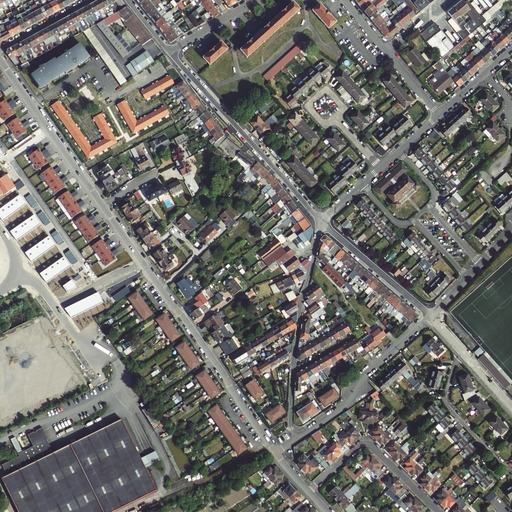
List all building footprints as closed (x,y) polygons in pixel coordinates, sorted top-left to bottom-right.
[(7,2),(5,0),(0,0),(0,2),(1,5),(3,9),(6,8),(9,6),(7,2)] [(18,0),(11,0),(14,3),(16,7),(17,9),(22,7),(20,3),(18,0)] [(44,19),(36,4),(34,0),(31,2),(34,6),(31,8),(38,22),(44,19)] [(36,0),(38,3),(36,4),(44,19),(49,16),(40,0),(36,0)] [(40,0),(49,16),(55,13),(51,5),(48,0),(40,0)] [(51,0),(54,3),(51,5),(55,13),(60,10),(55,0),(51,0)] [(55,0),(60,10),(65,7),(61,0),(55,0)] [(106,12),(99,0),(95,2),(103,17),(104,20),(107,19),(104,14),(106,12)] [(113,12),(106,0),(99,0),(106,12),(109,10),(111,13),(113,12)] [(122,10),(114,0),(106,0),(113,12),(115,11),(114,8),(115,7),(118,13),(122,10)] [(114,0),(122,10),(128,7),(121,0),(114,0)] [(144,0),(139,4),(143,9),(154,0),(153,0),(144,0)] [(153,0),(154,0),(143,9),(147,14),(158,5),(159,3),(157,1),(158,0),(153,0)] [(196,10),(200,7),(202,5),(208,0),(193,0),(194,0),(198,6),(195,9),(196,10)] [(208,0),(202,5),(208,12),(215,7),(209,0),(208,0)] [(369,0),(368,1),(361,8),(364,11),(372,5),(371,3),(375,0),(369,0)] [(388,0),(377,0),(372,5),(364,11),(368,17),(383,5),(388,0)] [(391,0),(395,4),(398,8),(400,6),(405,2),(416,15),(434,0),(391,0)] [(468,37),(472,33),(476,29),(480,26),(485,22),(486,21),(481,15),(480,16),(468,0),(464,3),(462,0),(447,12),(462,30),(458,34),(463,40),(464,40),(465,39),(466,38),(467,37),(468,37)] [(511,7),(510,6),(511,4),(511,2),(510,0),(509,0),(502,7),(505,10),(507,9),(509,11),(511,8),(511,7)] [(103,17),(95,2),(90,5),(96,18),(100,16),(101,18),(103,17)] [(400,6),(411,19),(416,15),(405,2),(400,6)] [(275,19),(282,26),(299,10),(293,3),(275,19)] [(320,4),(313,11),(329,29),(336,22),(320,4)] [(96,18),(90,5),(85,8),(93,23),(95,21),(94,19),(96,18)] [(158,5),(147,14),(151,18),(162,10),(158,5)] [(385,8),(383,5),(368,17),(372,22),(386,11),(389,15),(392,13),(388,9),(388,8),(387,7),(385,8)] [(407,23),(411,19),(400,6),(398,8),(396,9),(399,13),(407,23)] [(31,15),(28,16),(33,25),(38,22),(31,8),(30,7),(27,8),(31,15)] [(142,45),(152,39),(144,28),(134,16),(134,15),(128,7),(122,10),(118,13),(117,13),(114,15),(109,17),(107,19),(104,20),(99,23),(97,24),(122,58),(126,56),(132,51),(120,35),(117,36),(109,25),(125,17),(128,21),(126,22),(142,45)] [(213,19),(220,13),(215,7),(208,12),(206,14),(209,19),(208,20),(208,21),(213,19)] [(85,8),(80,11),(86,23),(89,21),(91,24),(93,23),(85,8)] [(23,12),(19,14),(27,28),(33,25),(28,16),(24,9),(22,10),(23,12)] [(151,18),(155,23),(165,14),(162,10),(151,18)] [(187,17),(189,20),(195,27),(196,28),(201,26),(205,22),(201,17),(197,12),(196,10),(187,17)] [(86,23),(80,11),(75,13),(83,28),(85,27),(84,25),(86,23)] [(386,11),(372,22),(376,26),(387,17),(389,15),(386,11)] [(27,28),(19,14),(19,13),(13,16),(21,31),(27,28)] [(75,13),(70,16),(76,29),(78,28),(81,33),(83,32),(84,31),(83,28),(75,13)] [(402,26),(396,19),(394,17),(392,13),(389,15),(387,17),(390,20),(391,22),(393,24),(398,30),(402,26)] [(398,17),(396,19),(402,26),(407,23),(399,13),(396,15),(398,17)] [(155,23),(159,28),(170,19),(165,14),(155,23)] [(13,16),(8,18),(16,34),(21,31),(13,16)] [(76,29),(70,16),(65,19),(73,33),(75,32),(74,30),(76,29)] [(387,17),(376,26),(380,31),(388,25),(386,23),(390,20),(387,17)] [(3,21),(5,24),(7,29),(11,37),(16,34),(8,18),(6,20),(3,21)] [(73,33),(65,19),(60,21),(66,34),(70,32),(71,34),(73,33)] [(170,19),(159,28),(163,33),(173,24),(172,22),(169,25),(167,23),(170,20),(170,19)] [(282,26),(275,19),(258,34),(264,42),(282,26)] [(189,20),(186,22),(191,30),(195,27),(189,20)] [(66,34),(60,21),(55,24),(63,39),(65,38),(64,35),(66,34)] [(502,25),(511,35),(511,27),(505,22),(503,25),(502,25)] [(419,32),(420,34),(426,42),(437,34),(439,36),(443,33),(441,30),(435,23),(425,30),(425,29),(424,29),(423,29),(419,32)] [(63,39),(55,24),(50,27),(60,45),(65,42),(63,39)] [(163,33),(167,38),(177,29),(173,24),(163,33)] [(390,26),(389,24),(388,25),(380,31),(384,36),(389,37),(398,30),(393,24),(390,26)] [(511,35),(502,25),(498,29),(510,41),(511,39),(511,35)] [(60,45),(50,27),(44,30),(54,48),(60,45)] [(4,40),(11,37),(7,29),(5,29),(3,31),(4,34),(2,36),(4,40)] [(84,31),(83,32),(120,86),(126,82),(89,29),(84,31)] [(167,38),(171,43),(185,34),(183,31),(177,34),(175,33),(178,30),(177,29),(167,38)] [(510,41),(498,29),(495,32),(506,45),(510,41)] [(54,48),(44,30),(39,33),(49,51),(54,48)] [(495,32),(490,36),(501,49),(506,45),(495,32)] [(39,33),(34,36),(40,48),(43,46),(46,52),(49,51),(39,33)] [(264,42),(258,34),(241,50),(247,57),(264,42)] [(34,36),(28,39),(33,48),(35,46),(39,53),(42,51),(40,48),(34,36)] [(490,36),(486,40),(497,53),(501,49),(490,36)] [(33,48),(28,39),(23,42),(27,50),(30,49),(33,56),(36,54),(33,48)] [(486,40),(482,44),(493,56),(497,53),(486,40)] [(31,57),(27,50),(23,42),(18,44),(24,56),(26,54),(29,59),(31,57)] [(221,42),(203,58),(210,65),(228,49),(221,42)] [(302,42),(264,77),(269,82),(307,47),(302,42)] [(442,59),(430,42),(428,45),(440,61),(442,59)] [(24,56),(18,44),(13,47),(23,65),(27,62),(26,60),(24,61),(23,58),(24,57),(24,56)] [(31,75),(40,89),(64,72),(65,74),(90,57),(80,44),(74,48),(73,49),(64,52),(65,54),(63,55),(56,60),(55,58),(49,62),(47,63),(39,66),(40,69),(38,70),(31,75)] [(482,44),(477,48),(489,60),(493,56),(482,44)] [(23,65),(13,47),(7,50),(6,53),(17,68),(21,66),(23,65)] [(419,69),(427,63),(415,48),(407,54),(419,69)] [(489,60),(477,48),(473,52),(484,64),(489,60)] [(147,52),(131,63),(138,74),(154,62),(147,52)] [(484,64),(473,52),(469,55),(480,68),(484,64)] [(480,68),(469,55),(465,59),(476,72),(480,68)] [(476,72),(465,59),(461,63),(472,75),(476,72)] [(322,76),(324,78),(330,72),(327,69),(330,67),(325,61),(322,63),(323,64),(317,70),(322,76)] [(429,83),(438,93),(444,87),(446,89),(454,82),(448,74),(440,61),(434,65),(439,72),(434,76),(436,77),(429,83)] [(138,74),(131,63),(126,66),(133,77),(138,74)] [(461,63),(456,67),(468,79),(472,75),(461,63)] [(468,79),(456,67),(452,71),(463,83),(468,79)] [(346,68),(343,71),(349,78),(352,75),(346,68)] [(322,76),(317,70),(315,69),(309,75),(315,82),(316,82),(322,76)] [(336,77),(342,84),(349,78),(343,71),(336,77)] [(463,83),(452,71),(448,74),(454,82),(459,87),(463,83)] [(309,88),(315,82),(309,75),(302,80),(309,88)] [(170,76),(163,80),(167,87),(174,83),(170,76)] [(389,89),(396,82),(391,76),(383,82),(389,89)] [(355,84),(349,78),(342,84),(347,90),(355,84)] [(163,80),(156,84),(160,91),(167,87),(163,80)] [(174,95),(176,94),(187,85),(183,80),(172,89),(175,93),(173,94),(174,95)] [(309,88),(302,80),(296,86),(302,94),(309,88)] [(394,95),(402,89),(396,82),(389,89),(394,95)] [(153,95),(160,91),(156,84),(148,88),(153,95)] [(360,90),(355,84),(347,90),(353,96),(360,90)] [(179,98),(191,90),(187,85),(176,94),(178,96),(175,99),(176,101),(179,98)] [(302,94),(296,86),(289,92),(291,94),(296,100),(302,94)] [(146,99),(153,95),(148,88),(141,92),(146,99)] [(399,102),(407,95),(402,89),(394,95),(399,102)] [(183,103),(194,95),(191,90),(179,98),(183,103)] [(366,96),(360,90),(353,96),(359,103),(366,96)] [(297,101),(296,100),(291,94),(284,100),(291,107),(297,101)] [(486,107),(493,100),(487,94),(480,100),(486,107)] [(194,95),(183,103),(185,106),(182,109),(184,110),(186,109),(198,100),(194,95)] [(407,95),(399,102),(405,108),(412,102),(407,95)] [(0,103),(0,112),(5,119),(15,113),(12,109),(17,105),(13,100),(8,104),(5,100),(0,103)] [(186,118),(192,112),(201,105),(198,100),(186,109),(188,112),(184,115),(186,118)] [(493,100),(486,107),(492,113),(499,106),(493,100)] [(56,113),(63,108),(58,101),(52,106),(56,113)] [(118,105),(122,112),(129,108),(125,101),(118,105)] [(267,109),(263,104),(258,109),(261,113),(267,109)] [(197,119),(207,112),(201,105),(192,112),(194,116),(197,119)] [(165,106),(158,110),(162,118),(169,114),(165,106)] [(61,119),(68,115),(63,108),(56,113),(61,119)] [(133,115),(129,108),(122,112),(126,119),(133,115)] [(466,120),(472,114),(466,108),(460,114),(466,120)] [(158,110),(151,114),(155,122),(162,118),(158,110)] [(357,124),(364,118),(358,111),(351,118),(357,124)] [(202,121),(205,124),(212,119),(207,112),(197,119),(194,122),(195,124),(199,122),(199,123),(202,121)] [(408,112),(404,116),(405,117),(410,122),(414,119),(408,112)] [(289,119),(294,126),(301,119),(296,113),(289,119)] [(94,118),(98,125),(105,121),(101,114),(94,118)] [(155,122),(151,114),(144,118),(148,126),(155,122)] [(466,120),(460,114),(453,120),(459,126),(466,120)] [(66,126),(72,121),(68,115),(61,119),(66,126)] [(137,122),(133,115),(126,119),(129,126),(137,122)] [(483,132),(489,138),(492,135),(499,129),(493,123),(497,119),(497,118),(494,116),(488,121),(491,124),(483,132)] [(8,124),(17,137),(27,131),(24,127),(29,123),(26,118),(20,121),(18,117),(8,124)] [(264,123),(258,117),(251,123),(257,130),(264,123)] [(398,122),(405,130),(411,124),(410,122),(405,117),(398,122)] [(144,118),(137,122),(141,130),(148,126),(144,118)] [(364,118),(357,124),(362,131),(370,124),(364,118)] [(204,132),(200,135),(202,136),(210,131),(217,125),(212,119),(205,124),(208,128),(204,131),(204,132)] [(294,126),(300,132),(307,126),(301,119),(294,126)] [(453,132),(459,126),(453,120),(447,125),(453,132)] [(70,132),(77,128),(72,121),(66,126),(70,132)] [(109,128),(105,121),(98,125),(102,132),(109,128)] [(141,130),(137,122),(129,126),(134,133),(141,130)] [(398,122),(392,128),(397,134),(398,136),(405,130),(398,122)] [(264,123),(257,130),(262,136),(270,130),(264,123)] [(217,125),(210,131),(215,138),(222,133),(217,125)] [(453,132),(447,125),(441,131),(447,137),(453,132)] [(313,132),(307,126),(300,132),(306,138),(313,132)] [(390,127),(383,133),(389,141),(397,134),(392,128),(390,127)] [(70,132),(75,139),(82,134),(77,128),(70,132)] [(106,139),(113,135),(109,128),(102,132),(106,139)] [(505,135),(499,129),(492,135),(498,141),(505,135)] [(313,132),(306,138),(311,145),(319,138),(313,132)] [(224,135),(222,133),(215,138),(217,141),(224,135)] [(332,146),(340,139),(334,133),(327,140),(332,146)] [(389,141),(383,133),(377,139),(383,146),(389,141)] [(87,141),(82,134),(75,139),(80,146),(87,141)] [(117,142),(113,135),(106,139),(110,146),(117,142)] [(185,142),(181,135),(175,139),(178,145),(185,142)] [(216,142),(234,159),(236,157),(242,150),(226,138),(224,135),(217,141),(218,141),(216,142)] [(158,142),(157,140),(150,143),(155,151),(170,143),(167,137),(158,142)] [(106,139),(99,143),(103,150),(110,146),(106,139)] [(340,139),(332,146),(338,152),(346,146),(340,139)] [(91,147),(87,141),(80,146),(84,152),(91,147)] [(103,150),(99,143),(92,146),(96,154),(103,150)] [(140,170),(150,165),(140,145),(136,147),(142,158),(136,162),(140,170)] [(381,145),(378,149),(384,155),(387,152),(381,145)] [(92,146),(91,147),(84,152),(88,158),(96,154),(92,146)] [(170,152),(176,164),(186,159),(179,147),(170,152)] [(296,147),(292,151),(291,152),(294,155),(299,150),(296,147)] [(421,147),(414,153),(419,159),(420,160),(427,153),(421,147)] [(30,155),(39,168),(49,162),(46,158),(51,154),(47,149),(42,153),(39,149),(30,155)] [(251,170),(258,163),(242,150),(236,157),(251,168),(240,180),(241,181),(251,170)] [(427,153),(420,160),(425,165),(425,166),(433,160),(427,153)] [(480,155),(487,163),(489,161),(482,153),(480,155)] [(293,170),(300,163),(295,157),(287,164),(293,170)] [(192,171),(186,159),(176,164),(183,176),(192,171)] [(352,160),(345,166),(352,174),(359,168),(352,160)] [(433,160),(425,166),(431,173),(439,166),(433,160)] [(262,166),(258,163),(251,170),(241,181),(243,183),(249,177),(251,179),(253,176),(262,166)] [(299,176),(306,170),(300,163),(293,170),(299,176)] [(407,171),(401,165),(390,175),(389,174),(385,178),(386,179),(375,189),(380,195),(390,186),(393,190),(387,195),(394,203),(392,205),(396,209),(401,205),(396,200),(412,187),(416,191),(421,187),(416,182),(414,184),(407,177),(401,182),(398,179),(407,171)] [(42,173),(56,193),(66,186),(63,182),(68,179),(66,176),(61,180),(56,173),(61,169),(59,166),(54,170),(51,166),(42,173)] [(97,174),(103,182),(111,177),(108,173),(111,171),(108,166),(97,174)] [(268,172),(262,166),(253,176),(257,179),(254,182),(254,183),(250,187),(252,189),(262,178),(268,172)] [(345,166),(339,173),(340,174),(345,180),(352,174),(345,166)] [(444,173),(439,166),(431,173),(437,179),(444,173)] [(312,176),(306,170),(299,176),(304,183),(312,176)] [(268,172),(262,178),(267,183),(265,185),(266,186),(261,191),(262,192),(261,193),(262,195),(264,196),(265,195),(270,190),(279,183),(268,172)] [(511,177),(506,172),(499,178),(504,183),(511,177)] [(444,173),(437,179),(438,180),(443,186),(451,179),(444,173)] [(0,195),(3,194),(4,195),(16,187),(7,174),(0,179),(0,195)] [(340,174),(334,180),(341,188),(347,182),(345,180),(340,174)] [(317,182),(312,176),(304,183),(310,189),(317,182)] [(113,180),(111,177),(103,182),(105,186),(107,188),(110,186),(111,185),(113,187),(120,183),(116,178),(113,180)] [(456,186),(451,179),(443,186),(444,187),(449,193),(456,186)] [(178,180),(166,186),(171,195),(182,189),(178,180)] [(341,188),(334,180),(327,186),(334,194),(341,188)] [(489,185),(487,183),(485,180),(484,180),(480,183),(485,189),(489,185)] [(283,189),(279,183),(270,190),(272,194),(271,195),(272,196),(272,197),(275,194),(283,189)] [(154,189),(158,197),(166,193),(162,185),(154,189)] [(158,197),(154,189),(152,186),(148,188),(150,191),(145,193),(149,201),(158,197)] [(278,202),(281,199),(288,195),(283,189),(275,194),(272,197),(270,199),(272,200),(275,198),(278,202)] [(59,197),(73,217),(83,211),(80,207),(85,203),(83,200),(78,204),(73,197),(78,194),(76,191),(71,194),(68,191),(59,197)] [(511,204),(511,197),(509,194),(502,200),(508,207),(511,204)] [(20,195),(14,199),(20,208),(27,204),(20,195)] [(265,195),(264,196),(261,199),(256,203),(253,206),(244,215),(248,219),(269,200),(268,199),(265,195)] [(281,199),(285,205),(292,200),(288,195),(281,199)] [(14,199),(8,204),(15,213),(20,208),(14,199)] [(357,205),(363,212),(369,206),(363,199),(357,205)] [(296,205),(292,200),(285,205),(283,207),(286,211),(288,209),(289,211),(284,214),(286,217),(280,221),(282,224),(285,221),(289,218),(289,217),(298,209),(296,205)] [(447,213),(448,213),(455,207),(449,200),(442,207),(447,213)] [(508,207),(502,200),(495,206),(502,213),(508,207)] [(127,216),(139,207),(136,202),(133,205),(131,202),(121,209),(127,216)] [(8,204),(2,208),(9,217),(15,213),(8,204)] [(368,218),(375,212),(369,206),(363,212),(368,218)] [(143,213),(139,207),(127,216),(132,224),(142,217),(140,215),(143,213)] [(455,207),(448,213),(453,220),(461,213),(455,207)] [(2,208),(0,209),(0,217),(3,221),(9,217),(2,208)] [(229,229),(236,223),(233,220),(236,217),(228,209),(220,216),(228,225),(226,226),(229,229)] [(295,226),(305,218),(298,209),(289,217),(289,218),(285,221),(282,224),(284,226),(284,227),(288,225),(292,222),(295,226)] [(380,219),(375,212),(368,218),(374,224),(380,219)] [(467,220),(461,213),(453,220),(459,226),(467,220)] [(34,215),(28,219),(35,229),(41,224),(34,215)] [(76,221),(90,241),(100,235),(97,231),(102,227),(100,224),(95,228),(90,222),(95,218),(93,215),(88,219),(85,215),(76,221)] [(184,217),(175,225),(180,231),(182,229),(187,235),(195,229),(184,217)] [(502,224),(494,217),(485,226),(494,235),(500,228),(499,227),(502,224)] [(311,227),(305,218),(295,226),(292,228),(293,229),(295,228),(297,230),(289,236),(289,240),(290,242),(293,240),(296,237),(298,236),(303,233),(311,227)] [(24,225),(29,232),(35,229),(28,219),(23,223),(24,225)] [(342,225),(344,228),(346,227),(351,222),(348,219),(342,225)] [(380,231),(386,225),(380,219),(374,224),(380,231)] [(473,226),(467,220),(459,226),(460,227),(465,233),(473,226)] [(351,222),(346,227),(349,230),(353,226),(355,228),(351,232),(352,233),(357,228),(351,222)] [(22,223),(16,227),(23,237),(29,232),(24,225),(23,223),(22,223)] [(208,243),(218,233),(210,224),(207,227),(208,228),(200,235),(208,243)] [(143,239),(151,234),(147,227),(146,227),(144,225),(140,228),(141,228),(137,231),(143,239)] [(392,231),(386,225),(380,231),(386,237),(392,231)] [(488,241),(494,235),(485,226),(476,235),(484,243),(486,240),(488,241)] [(16,227),(10,232),(17,241),(23,237),(16,227)] [(313,231),(311,227),(303,233),(298,236),(302,242),(305,240),(307,238),(310,243),(313,231)] [(398,238),(392,231),(386,237),(391,243),(398,238)] [(403,243),(409,249),(410,247),(420,239),(414,233),(404,241),(403,243)] [(151,234),(143,239),(150,249),(160,243),(157,238),(155,239),(151,234)] [(49,236),(43,240),(50,250),(56,245),(49,236)] [(173,236),(170,238),(179,248),(181,245),(173,236)] [(296,237),(293,240),(298,245),(300,244),(302,242),(298,236),(296,237)] [(332,262),(341,250),(326,236),(323,236),(320,240),(324,244),(331,250),(329,252),(327,255),(331,260),(330,260),(332,262)] [(93,246),(107,266),(116,259),(114,255),(119,251),(117,249),(112,252),(107,246),(112,242),(110,239),(105,243),(102,239),(93,246)] [(259,255),(263,260),(281,246),(282,246),(277,239),(268,246),(269,247),(259,255)] [(425,246),(420,239),(410,247),(414,251),(416,249),(419,252),(425,246)] [(43,240),(37,245),(44,254),(50,250),(43,240)] [(35,247),(31,249),(38,258),(44,254),(37,245),(35,247)] [(286,252),(281,246),(263,260),(268,267),(276,261),(280,266),(283,264),(294,256),(295,255),(291,249),(286,252)] [(431,252),(425,246),(419,252),(416,254),(422,261),(431,252)] [(159,262),(169,256),(166,252),(165,252),(162,247),(153,253),(159,262)] [(25,253),(32,262),(38,258),(31,249),(25,253)] [(211,253),(208,249),(199,258),(202,262),(211,253)] [(341,250),(332,262),(334,263),(337,259),(339,261),(346,253),(341,250)] [(318,251),(316,257),(325,266),(328,262),(330,260),(331,260),(327,255),(325,258),(321,255),(322,253),(318,251)] [(389,264),(398,255),(394,251),(385,259),(389,264)] [(437,258),(431,252),(422,261),(419,263),(427,271),(433,266),(431,264),(437,258)] [(346,253),(339,261),(336,265),(338,266),(339,266),(341,268),(350,257),(346,253)] [(159,262),(166,272),(175,266),(171,261),(172,260),(169,256),(159,262)] [(289,272),(299,265),(301,264),(294,256),(283,264),(289,272)] [(64,257),(58,261),(64,270),(70,266),(64,257)] [(350,257),(341,268),(339,270),(342,272),(346,267),(348,269),(354,261),(350,257)] [(305,260),(301,264),(307,271),(307,270),(309,263),(308,260),(305,260)] [(58,261),(52,266),(58,275),(64,270),(58,261)] [(354,261),(348,269),(344,272),(346,274),(347,273),(350,275),(359,265),(354,261)] [(332,279),(337,274),(332,269),(333,267),(329,263),(323,270),(332,279)] [(298,273),(291,276),(295,284),(305,280),(305,279),(307,272),(307,271),(301,264),(299,265),(300,268),(296,270),(298,273)] [(214,282),(220,289),(220,290),(225,286),(231,294),(233,292),(234,294),(241,289),(233,279),(240,273),(233,265),(221,275),(216,280),(214,282)] [(346,280),(349,284),(363,268),(359,265),(350,275),(348,277),(346,280)] [(52,266),(46,270),(53,279),(58,275),(52,266)] [(363,268),(349,284),(351,285),(355,280),(358,282),(367,272),(363,268)] [(406,269),(402,271),(399,274),(402,277),(408,272),(406,269)] [(46,270),(40,274),(47,283),(53,279),(46,270)] [(295,284),(291,276),(289,272),(285,274),(287,278),(281,281),(285,289),(295,284)] [(367,272),(358,282),(357,282),(362,286),(371,275),(367,272)] [(435,282),(442,289),(448,283),(447,282),(450,279),(444,273),(439,278),(435,274),(433,277),(430,275),(429,277),(431,279),(435,282)] [(337,274),(332,279),(340,287),(345,283),(340,277),(337,274)] [(371,275),(362,286),(361,287),(366,291),(376,279),(371,275)] [(189,287),(192,284),(188,279),(185,281),(184,280),(177,284),(183,292),(189,287)] [(376,279),(366,291),(368,292),(371,293),(380,283),(376,279)] [(436,296),(442,289),(435,282),(431,279),(427,283),(431,287),(426,292),(432,297),(434,295),(436,296)] [(63,286),(67,292),(77,288),(72,280),(63,286)] [(194,295),(194,294),(191,290),(193,288),(198,285),(195,281),(192,284),(189,287),(183,292),(188,299),(194,295)] [(220,289),(214,282),(208,287),(214,294),(220,289)] [(384,286),(380,283),(371,293),(370,294),(369,296),(373,299),(384,286)] [(318,285),(311,290),(316,296),(323,292),(318,285)] [(384,286),(373,299),(368,306),(369,307),(375,300),(378,303),(388,290),(384,286)] [(126,287),(113,296),(117,302),(131,293),(126,287)] [(308,299),(306,301),(309,306),(309,305),(316,301),(318,299),(316,296),(311,290),(305,295),(308,299)] [(393,294),(388,290),(378,303),(379,304),(382,302),(384,304),(393,294)] [(129,298),(133,304),(141,298),(137,292),(129,298)] [(98,293),(92,296),(97,306),(103,303),(98,293)] [(393,294),(384,304),(382,306),(383,307),(380,310),(382,311),(384,309),(386,306),(388,308),(397,297),(393,294)] [(300,295),(283,306),(285,309),(280,311),(286,319),(290,317),(289,315),(299,308),(297,305),(298,304),(300,295)] [(92,296),(85,299),(90,309),(97,306),(92,296)] [(390,313),(401,301),(397,297),(388,308),(386,311),(387,312),(388,312),(390,313)] [(133,304),(136,309),(145,303),(141,298),(133,304)] [(326,298),(322,301),(318,304),(322,309),(330,303),(326,298)] [(79,302),(84,312),(90,309),(85,299),(79,302)] [(395,317),(396,315),(405,304),(401,301),(390,313),(395,317)] [(73,306),(78,315),(84,312),(79,302),(72,305),(73,306)] [(140,315),(149,309),(145,303),(136,309),(140,315)] [(331,305),(330,303),(322,309),(323,311),(324,312),(325,311),(330,308),(329,306),(331,305)] [(323,311),(322,309),(318,304),(311,308),(315,313),(316,313),(316,314),(317,315),(323,311)] [(405,304),(396,315),(401,319),(410,308),(405,304)] [(65,309),(72,318),(78,315),(73,306),(72,305),(65,309)] [(194,321),(209,310),(207,306),(201,310),(200,307),(190,314),(194,321)] [(315,313),(311,308),(307,311),(309,314),(313,319),(317,315),(316,314),(316,313),(315,313)] [(405,323),(414,312),(410,308),(401,319),(405,323)] [(153,314),(149,309),(140,315),(144,320),(153,314)] [(414,312),(405,323),(409,327),(419,316),(414,312)] [(216,314),(204,322),(207,327),(211,325),(215,332),(220,329),(224,327),(216,314)] [(301,327),(312,328),(315,328),(314,331),(315,331),(317,330),(320,328),(313,319),(309,314),(306,316),(308,318),(303,322),(301,323),(301,327)] [(161,326),(169,320),(165,315),(157,320),(161,326)] [(325,325),(317,315),(313,319),(320,328),(322,327),(325,325)] [(340,320),(338,321),(345,334),(350,331),(343,319),(340,320)] [(173,325),(169,320),(161,326),(164,331),(173,325)] [(292,320),(285,324),(289,331),(296,327),(292,320)] [(345,334),(338,321),(336,323),(337,325),(334,326),(335,328),(340,337),(345,334)] [(289,331),(285,324),(284,322),(278,326),(279,328),(283,335),(289,331)] [(336,340),(331,331),(329,328),(327,325),(326,324),(325,325),(322,327),(331,343),(336,340)] [(176,331),(173,325),(164,331),(168,336),(176,331)] [(283,335),(279,328),(276,330),(275,327),(271,330),(277,339),(283,335)] [(331,343),(322,327),(320,328),(317,330),(319,334),(326,346),(331,343)] [(372,338),(377,345),(381,342),(379,340),(386,335),(380,327),(372,333),(370,330),(368,332),(372,338)] [(335,328),(331,331),(336,340),(340,337),(335,328)] [(227,340),(220,329),(215,332),(212,334),(217,343),(218,342),(220,345),(227,340)] [(271,330),(264,334),(270,343),(277,339),(271,330)] [(180,336),(176,331),(168,336),(172,342),(180,336)] [(264,334),(257,338),(263,347),(270,343),(264,334)] [(303,343),(305,343),(307,338),(308,337),(311,335),(300,334),(299,342),(303,343)] [(314,337),(315,337),(321,348),(326,346),(319,334),(314,337)] [(321,348),(315,337),(314,338),(315,339),(314,340),(313,339),(310,340),(317,351),(321,348)] [(227,340),(220,345),(227,356),(238,349),(231,338),(227,340)] [(263,347),(257,338),(251,342),(256,351),(263,347)] [(317,351),(310,340),(309,338),(308,338),(306,343),(312,354),(317,351)] [(358,352),(360,351),(358,349),(359,348),(364,356),(368,354),(367,353),(362,346),(361,347),(356,338),(351,341),(358,352)] [(362,346),(367,353),(370,350),(370,351),(377,345),(372,338),(362,345),(362,346)] [(426,344),(432,350),(438,344),(433,338),(426,344)] [(357,353),(358,352),(351,341),(347,344),(352,352),(355,351),(357,353)] [(180,354),(188,348),(184,342),(176,348),(180,354)] [(256,351),(251,342),(243,346),(245,349),(249,356),(256,351)] [(282,349),(275,353),(280,362),(290,357),(288,354),(291,353),(293,342),(290,344),(288,346),(282,349)] [(303,343),(299,342),(297,357),(297,358),(298,359),(299,360),(300,361),(301,360),(307,357),(302,348),(302,344),(303,343)] [(312,354),(306,343),(305,343),(303,343),(302,344),(302,348),(307,357),(312,354)] [(342,347),(353,363),(354,362),(351,357),(354,355),(352,352),(347,344),(342,347)] [(438,344),(432,350),(438,357),(445,351),(438,344)] [(342,347),(337,350),(343,358),(345,357),(347,359),(350,365),(353,363),(342,347)] [(481,347),(475,352),(479,356),(485,351),(481,347)] [(192,353),(188,348),(180,354),(184,359),(192,353)] [(249,356),(245,349),(238,353),(242,360),(249,356)] [(337,350),(333,352),(343,369),(344,368),(340,360),(343,358),(337,350)] [(333,352),(328,355),(333,364),(335,363),(340,370),(343,369),(333,352)] [(187,364),(196,358),(192,353),(184,359),(187,364)] [(238,353),(230,358),(235,364),(242,360),(238,353)] [(275,353),(271,356),(276,365),(280,362),(275,353)] [(478,359),(505,389),(511,384),(484,354),(478,359)] [(328,355),(323,358),(333,374),(334,376),(337,374),(334,369),(335,368),(333,364),(328,355)] [(276,365),(271,356),(269,358),(266,359),(271,368),(276,365)] [(200,364),(196,358),(187,364),(191,370),(200,364)] [(333,374),(323,358),(318,361),(324,370),(327,368),(331,375),(333,374)] [(253,368),(256,373),(258,376),(271,368),(266,359),(262,362),(255,366),(253,368)] [(324,370),(318,361),(314,364),(324,381),(327,380),(323,375),(326,373),(324,370)] [(408,368),(403,362),(396,367),(402,374),(408,368)] [(324,381),(314,364),(309,367),(316,379),(319,377),(322,383),(324,381)] [(316,379),(309,367),(304,370),(315,387),(320,384),(316,379)] [(395,380),(402,374),(396,367),(389,373),(395,380)] [(161,371),(159,368),(155,371),(151,374),(153,377),(161,371)] [(245,378),(252,373),(249,370),(248,370),(243,374),(242,374),(245,378)] [(315,387),(304,370),(300,372),(307,383),(309,382),(313,388),(315,387)] [(433,370),(431,379),(440,382),(443,373),(433,370)] [(196,377),(200,382),(209,376),(205,371),(196,377)] [(310,390),(307,383),(300,372),(296,374),(296,382),(301,383),(302,384),(302,385),(304,386),(304,387),(305,387),(304,391),(305,393),(310,390)] [(395,380),(389,373),(383,378),(388,385),(395,380)] [(459,377),(462,385),(471,382),(468,374),(459,377)] [(209,376),(200,382),(204,388),(212,382),(209,376)] [(410,378),(407,381),(415,390),(417,388),(419,386),(417,377),(412,381),(410,378)] [(333,378),(330,380),(328,381),(331,387),(336,383),(333,378)] [(382,390),(388,385),(383,378),(376,384),(382,390)] [(438,390),(440,382),(431,379),(428,387),(438,390)] [(250,392),(258,387),(254,380),(246,385),(250,392)] [(216,387),(212,382),(204,388),(199,391),(204,396),(208,393),(216,387)] [(301,383),(296,382),(295,397),(304,391),(305,387),(304,387),(304,386),(302,385),(302,384),(301,383)] [(474,390),(471,382),(462,385),(464,393),(474,390)] [(216,387),(208,393),(211,398),(220,392),(216,387)] [(258,387),(250,392),(255,399),(263,394),(258,387)] [(339,396),(334,389),(326,394),(332,401),(339,396)] [(332,401),(326,394),(319,398),(325,406),(332,401)] [(478,409),(485,403),(480,397),(473,403),(478,409)] [(200,406),(203,410),(210,405),(207,402),(200,406)] [(305,408),(310,416),(317,411),(312,403),(305,408)] [(440,410),(434,403),(427,410),(433,416),(440,410)] [(491,409),(485,403),(478,409),(484,416),(491,409)] [(280,405),(273,409),(279,417),(286,412),(280,405)] [(212,417),(221,411),(217,406),(209,412),(212,417)] [(147,407),(143,410),(152,422),(157,418),(154,414),(147,407)] [(310,416),(305,408),(298,413),(303,421),(310,416)] [(271,422),(279,417),(273,409),(266,414),(271,422)] [(368,411),(368,412),(365,412),(365,409),(361,409),(359,418),(363,419),(363,422),(368,423),(369,411),(368,411)] [(446,417),(440,410),(433,416),(439,423),(446,417)] [(212,417),(216,422),(224,417),(221,411),(212,417)] [(371,411),(369,411),(368,423),(373,424),(373,420),(377,420),(378,414),(371,413),(371,411)] [(391,416),(388,414),(382,420),(385,422),(391,416)] [(490,422),(496,429),(503,422),(497,416),(490,422)] [(220,427),(228,422),(224,417),(216,422),(220,427)] [(444,430),(452,423),(446,417),(439,423),(444,430)] [(7,476),(2,479),(18,511),(113,511),(157,491),(121,420),(65,448),(58,451),(7,476)] [(220,427),(224,433),(232,427),(228,422),(220,427)] [(509,429),(503,422),(496,429),(502,435),(509,429)] [(355,423),(348,429),(350,431),(348,432),(346,429),(345,430),(354,440),(358,437),(356,434),(361,429),(355,423)] [(394,423),(386,430),(386,431),(387,432),(388,433),(389,431),(390,432),(394,429),(393,428),(396,425),(394,423)] [(343,424),(341,426),(345,430),(346,429),(348,432),(350,431),(348,429),(347,428),(343,424)] [(377,440),(386,431),(385,430),(383,432),(381,430),(383,428),(380,425),(373,432),(376,434),(373,437),(377,440)] [(410,428),(408,426),(402,432),(402,431),(398,436),(400,438),(410,428)] [(228,438),(236,433),(232,427),(224,433),(228,438)] [(58,451),(57,450),(57,449),(52,451),(47,441),(48,440),(42,428),(36,431),(37,432),(34,433),(34,432),(28,435),(34,447),(18,454),(19,457),(2,465),(7,476),(58,451)] [(338,436),(345,444),(348,442),(350,444),(354,440),(345,430),(343,432),(338,436)] [(451,436),(457,443),(464,437),(458,430),(451,436)] [(502,437),(505,440),(510,433),(511,432),(509,430),(502,437)] [(386,431),(377,440),(380,444),(383,441),(386,444),(392,437),(388,434),(387,435),(385,434),(387,432),(386,431)] [(440,440),(445,436),(442,432),(437,437),(439,441),(440,440)] [(228,438),(231,444),(239,438),(236,433),(228,438)] [(315,433),(311,435),(317,441),(320,439),(319,438),(315,433)] [(16,436),(11,439),(18,453),(23,451),(16,436)] [(343,447),(345,444),(338,436),(336,439),(343,447)] [(470,443),(464,437),(457,443),(462,449),(470,443)] [(239,438),(231,444),(235,449),(243,443),(239,438)] [(294,452),(309,442),(306,439),(294,447),(294,452)] [(327,446),(327,447),(337,457),(340,453),(338,451),(343,447),(336,439),(334,441),(332,439),(328,443),(330,445),(329,445),(327,444),(326,445),(327,446)] [(247,449),(243,443),(235,449),(239,454),(247,449)] [(389,452),(393,456),(401,447),(400,447),(399,448),(394,443),(390,447),(392,450),(389,452)] [(476,450),(470,444),(470,443),(462,449),(469,456),(476,450)] [(332,460),(337,457),(327,447),(320,454),(323,456),(324,456),(328,460),(330,458),(332,460)] [(402,448),(401,447),(393,456),(397,460),(399,457),(402,460),(407,455),(401,450),(402,448)] [(316,455),(313,451),(307,457),(310,460),(316,455)] [(416,453),(414,451),(401,464),(409,472),(418,463),(417,462),(416,464),(411,458),(416,453)] [(318,453),(316,455),(310,460),(302,468),(305,472),(308,470),(310,473),(319,464),(316,461),(315,462),(314,461),(320,455),(318,453)] [(302,468),(310,460),(307,457),(304,454),(298,460),(301,462),(298,464),(302,468)] [(428,457),(426,455),(423,458),(418,462),(418,463),(409,472),(413,475),(415,473),(420,477),(424,472),(418,465),(421,462),(422,464),(428,457)] [(362,474),(376,460),(372,456),(369,459),(367,457),(362,461),(361,460),(358,464),(363,468),(355,476),(348,468),(345,471),(354,481),(362,474)] [(328,464),(323,458),(319,461),(325,467),(328,464)] [(376,460),(362,474),(364,476),(368,472),(372,476),(373,475),(376,478),(377,476),(379,478),(384,473),(382,472),(377,466),(379,464),(376,460)] [(467,469),(473,476),(480,469),(475,463),(467,469)] [(261,471),(263,473),(264,473),(262,475),(266,480),(262,483),(264,485),(266,483),(270,480),(279,472),(275,468),(272,470),(268,466),(261,471)] [(422,484),(425,487),(434,479),(435,477),(439,473),(441,471),(439,469),(432,476),(429,473),(427,475),(424,472),(420,477),(424,482),(422,484)] [(479,482),(486,476),(480,469),(473,476),(479,482)] [(282,475),(279,472),(270,480),(271,481),(272,480),(276,485),(281,481),(279,478),(282,475)] [(387,491),(397,481),(393,478),(391,480),(384,473),(379,478),(389,487),(386,490),(387,491)] [(451,478),(459,486),(464,481),(456,473),(451,478)] [(493,482),(487,476),(486,476),(479,482),(485,489),(493,482)] [(431,489),(435,493),(440,488),(433,481),(435,480),(434,479),(425,487),(429,491),(431,489)] [(397,481),(387,491),(388,492),(391,489),(401,499),(401,498),(405,495),(407,492),(403,488),(401,490),(398,488),(401,485),(397,481)] [(440,488),(443,490),(449,484),(446,482),(440,488)] [(344,495),(337,501),(346,511),(354,511),(356,511),(357,510),(347,499),(360,488),(356,484),(353,486),(344,495)] [(344,495),(353,486),(352,484),(342,493),(344,495)] [(287,499),(296,491),(290,485),(282,493),(287,499)] [(337,487),(330,493),(337,501),(344,495),(342,493),(337,487)] [(438,500),(441,503),(450,495),(449,494),(448,495),(443,490),(440,488),(435,493),(440,497),(438,500)] [(387,491),(383,495),(385,497),(389,493),(397,502),(401,499),(391,489),(388,492),(387,491)] [(302,497),(296,491),(287,499),(285,501),(288,504),(290,502),(293,505),(302,497)] [(273,494),(267,500),(270,503),(276,497),(273,494)] [(410,511),(418,502),(415,498),(412,501),(409,498),(409,499),(405,495),(401,498),(410,508),(409,510),(410,511)] [(450,495),(441,503),(445,507),(448,505),(450,507),(457,500),(453,497),(451,498),(449,496),(450,495)] [(462,509),(466,504),(464,503),(466,501),(462,497),(455,504),(457,506),(453,510),(454,511),(464,511),(465,511),(465,510),(463,511),(462,509)] [(313,511),(315,511),(311,507),(308,510),(302,502),(292,511),(291,511),(313,511)] [(423,511),(420,508),(422,506),(418,502),(410,511),(408,511),(423,511)]
